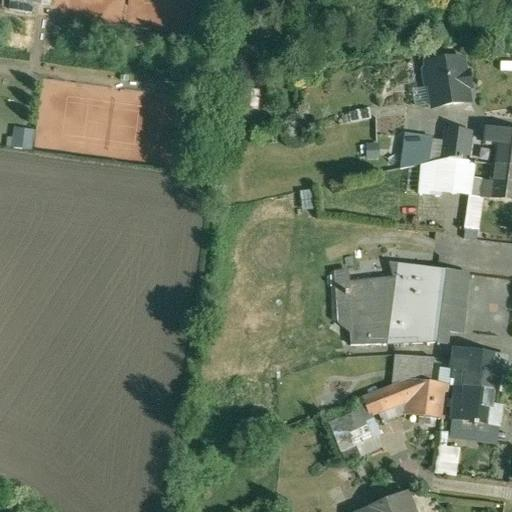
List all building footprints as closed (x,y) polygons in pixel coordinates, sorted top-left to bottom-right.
[(442,51),(426,53),(428,65),(444,63),(442,51)] [(444,63),(428,65),(429,70),(425,71),(427,83),(431,87),(434,108),(471,102),(469,88),(472,88),(470,73),(467,73),(465,60),(444,63)] [(11,148),(32,149),(32,129),(11,128),(11,148)] [(511,132),(489,129),(488,142),(498,143),(495,164),(511,166),(511,132)] [(472,133),(448,130),(444,160),(446,161),(456,159),(468,161),(472,133)] [(434,139),(406,135),(405,137),(401,169),(402,170),(431,163),(434,139)] [(405,137),(395,136),(392,156),(402,158),(405,137)] [(468,161),(456,159),(446,161),(442,192),(471,195),(475,162),(468,161)] [(444,160),(431,163),(431,164),(424,165),(421,194),(441,197),(442,192),(446,161),(444,160)] [(511,166),(495,164),(493,184),(488,183),(487,192),(492,192),(491,198),(511,200),(511,166)] [(470,275),(393,264),(392,265),(396,278),(351,283),(350,270),(330,274),(331,323),(338,323),(352,333),(352,346),(439,343),(439,345),(440,345),(442,330),(464,333),(470,275)] [(488,282),(473,280),(471,296),(486,298),(488,282)] [(503,357),(459,351),(454,385),(467,387),(498,391),(503,357)] [(435,359),(398,356),(395,386),(411,380),(422,381),(432,383),(433,383),(435,359)] [(432,383),(422,381),(411,380),(395,386),(376,394),(381,410),(408,401),(407,414),(444,418),(448,384),(433,383),(432,383)] [(498,391),(467,387),(465,402),(456,401),(454,420),(477,423),(476,425),(479,425),(479,423),(494,425),(495,417),(502,418),(503,407),(496,406),(498,391)] [(376,394),(364,399),(370,417),(382,413),(381,410),(376,394)] [(404,407),(378,416),(382,426),(407,417),(404,407)] [(476,425),(452,423),(450,443),(498,447),(499,427),(495,427),(479,425),(476,425)] [(456,478),(459,450),(446,448),(448,434),(441,434),(436,476),(456,478)] [(378,438),(355,450),(361,461),(384,450),(378,438)] [(511,458),(501,457),(499,478),(510,479),(511,458)] [(414,511),(407,493),(359,511),(414,511)]
